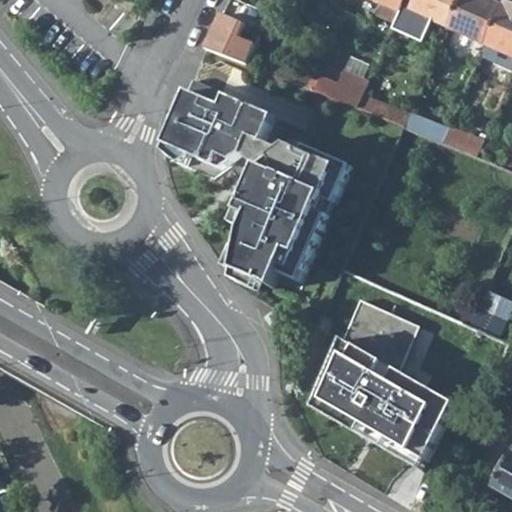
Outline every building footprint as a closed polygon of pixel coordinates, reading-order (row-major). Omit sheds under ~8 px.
[(379,11),(395,18),(403,0),(373,0),(382,4),(379,11)] [(403,0),(395,18),(416,27),(420,15),(449,28),(461,0),(403,0)] [(461,0),(449,28),(485,43),(502,6),(487,0),(461,0)] [(485,43),(487,45),(511,55),(511,5),(504,2),(502,6),(485,43)] [(253,43),(212,27),(202,48),(243,64),(253,43)] [(511,70),(511,55),(487,45),(481,57),(511,70)] [(312,93),(353,110),(361,94),(365,85),(348,78),(342,91),(318,81),(312,93)] [(194,90),(169,150),(222,174),(247,156),(262,170),(238,223),(252,230),(242,273),(281,290),(286,277),(312,287),(357,166),(300,139),(289,150),(269,142),(280,117),(232,95),(227,107),(194,90)] [(353,110),(404,131),(404,127),(410,116),(361,94),(353,110)] [(404,127),(441,143),(448,128),(411,112),(410,116),(404,127)] [(441,143),(475,158),(482,142),(448,128),(441,143)] [(497,338),(511,305),(484,292),(469,326),(497,338)] [(318,417),(441,464),(486,350),(362,302),(318,417)] [(511,472),(499,496),(511,503),(511,472)]
